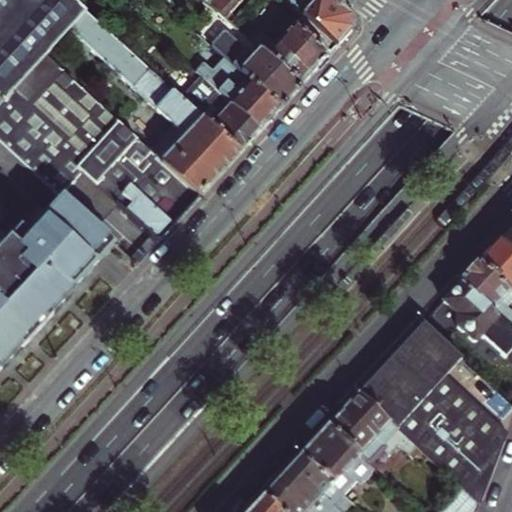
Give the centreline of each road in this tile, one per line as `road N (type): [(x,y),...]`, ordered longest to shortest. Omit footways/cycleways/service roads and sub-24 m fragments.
road 1 (primary): [(511,7),(49,511)]
road 2 (primary): [(88,511),(511,48)]
road 3 (primary): [(440,49),(20,511)]
road 4 (tertiary): [(403,25),(189,262),(109,332),(0,450)]
road 5 (primary): [(118,511),(503,93)]
road 6 (tertiary): [(203,511),(511,188)]
